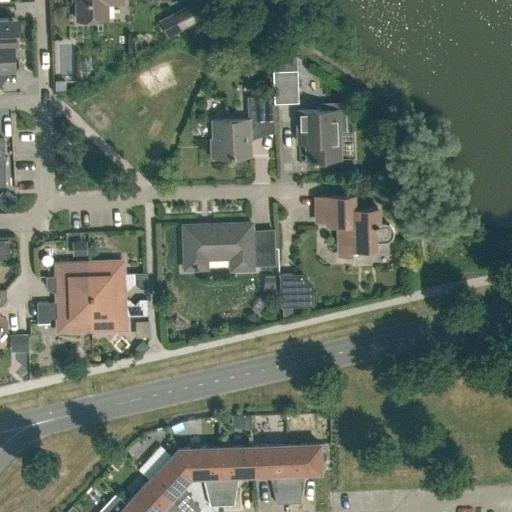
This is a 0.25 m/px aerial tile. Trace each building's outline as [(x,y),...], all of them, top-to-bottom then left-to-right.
[(107,18),(106,3),(123,2),(122,0),(76,0),(77,19),(107,18)] [(182,30),(201,20),(200,18),(191,4),(173,13),(181,28),(182,30)] [(0,43),(13,43),(18,43),(18,42),(17,42),(16,29),(15,21),(12,18),(8,18),(0,18),(0,43)] [(13,43),(0,43),(0,67),(10,67),(13,64),(13,56),(13,43)] [(297,69),(273,70),(274,103),(298,102),(297,69)] [(247,96),(247,109),(273,108),(272,96),(247,96)] [(340,158),(339,130),(331,130),(330,108),(297,110),(298,146),(306,146),(307,159),(313,159),(313,161),(317,161),(317,159),(340,158)] [(249,118),(212,119),(213,138),(210,138),(211,156),(250,155),(249,118)] [(325,243),(325,244),(337,244),(337,252),(340,255),(352,255),(352,250),(376,249),(375,242),(384,242),(386,242),(388,241),(390,239),(391,239),(392,237),(393,236),(393,235),(393,233),(393,232),(393,230),(393,229),(392,228),(392,227),(391,226),(390,225),(389,224),(386,223),(384,222),(377,222),(377,206),(352,207),(352,194),(320,195),(321,218),(324,217),(324,222),(324,224),(325,225),(326,225),(327,225),(338,225),(339,243),(325,243)] [(183,225),(185,268),(206,267),(206,258),(231,257),(231,269),(253,268),(253,264),(274,263),(274,251),(252,252),(251,222),(183,225)] [(147,272),(133,272),(123,273),(123,263),(120,260),(89,261),(90,295),(126,294),(126,293),(124,293),(124,289),(128,289),(134,283),(140,289),(147,288),(147,272)] [(57,296),(54,296),(90,295),(89,261),(58,262),(55,266),(55,275),(45,275),(46,286),(52,292),(57,292),(57,296)] [(296,289),(296,273),(280,274),(281,306),(313,305),(312,289),(296,289)] [(135,304),(128,298),(124,298),(124,294),(126,294),(90,295),(91,329),(122,328),(125,324),(125,315),(135,315),(135,304)] [(61,330),(91,329),(90,295),(54,296),(54,297),(57,297),(57,301),(36,302),(37,323),(49,322),(49,318),(57,318),(57,327),(61,330)] [(135,315),(148,314),(148,298),(141,298),(135,304),(135,315)] [(16,335),(17,350),(28,350),(27,335),(16,335)] [(179,489),(191,476),(177,447),(174,439),(165,448),(172,454),(149,478),(178,505),(184,511),(185,511),(197,511),(200,509),(189,494),(186,496),(179,489)] [(320,450),(319,442),(286,443),(288,502),(300,501),(303,483),(299,482),(299,472),(321,471),(320,463),(327,456),(320,450)] [(272,484),(276,502),(288,502),(286,443),(253,445),(254,474),(274,473),(275,483),(272,484)] [(236,485),(233,485),(233,475),(254,474),(253,445),(219,446),(222,505),(234,504),(236,485)] [(222,505),(219,446),(177,447),(191,476),(208,476),(209,486),(205,486),(210,505),(222,505)] [(157,511),(162,507),(166,511),(182,511),(184,511),(149,478),(126,502),(136,511),(157,511)] [(136,511),(126,502),(117,511),(136,511)]
